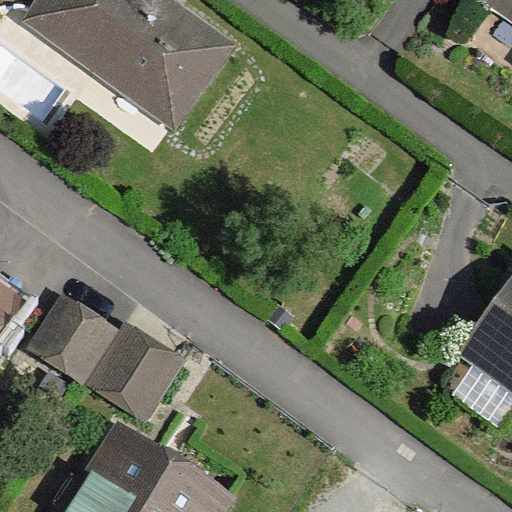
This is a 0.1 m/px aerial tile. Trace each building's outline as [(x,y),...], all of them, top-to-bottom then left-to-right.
[(235,55),(160,0),(41,0),(24,24),(175,136),(235,55)] [(511,0),(487,0),(482,8),(511,29),(511,0)] [(35,346),(151,420),(190,359),(74,285),(35,346)] [(0,346),(26,311),(0,292),(0,346)] [(511,293),(460,363),(511,400),(511,293)] [(235,511),(238,507),(115,431),(65,511),(235,511)]
